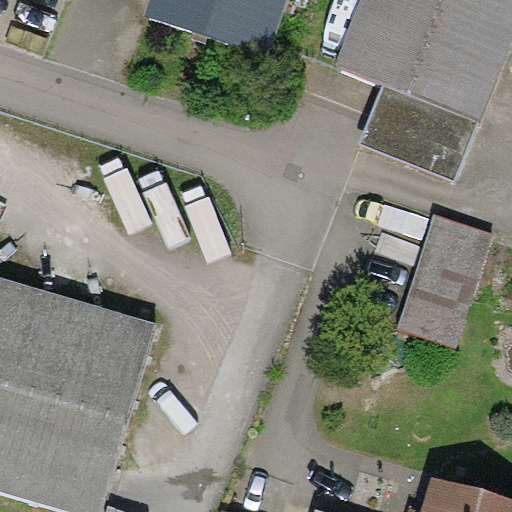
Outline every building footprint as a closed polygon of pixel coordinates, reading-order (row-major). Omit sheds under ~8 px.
[(289,0),(160,0),(154,20),(272,57),(289,0)] [(511,49),(511,0),(366,0),(339,68),(382,91),(481,126),(511,49)] [(382,91),(361,149),(459,185),(481,126),(382,91)] [(496,236),(438,217),(399,333),(458,352),(496,236)] [(107,511),(174,284),(0,234),(0,496),(54,511),(107,511)] [(511,511),(511,508),(442,488),(434,511),(319,511),(316,511),(315,511),(511,511)]
